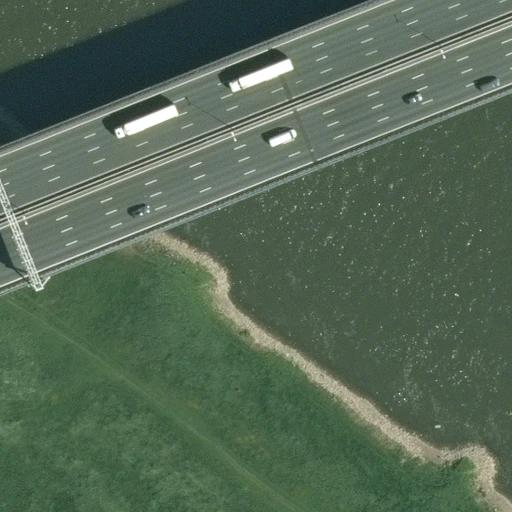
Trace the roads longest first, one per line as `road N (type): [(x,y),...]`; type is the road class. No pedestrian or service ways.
road 1 (motorway): [(0,253),(511,49)]
road 2 (motorway): [(460,0),(0,184)]
